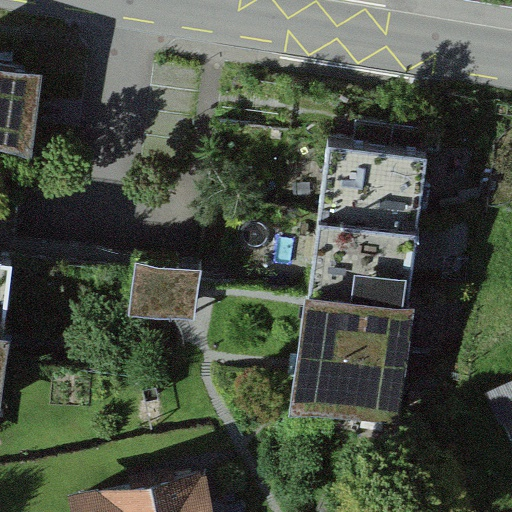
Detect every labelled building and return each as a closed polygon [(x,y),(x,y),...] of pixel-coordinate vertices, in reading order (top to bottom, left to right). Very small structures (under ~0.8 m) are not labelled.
[(199,68),(154,62),(142,160),(187,165),(199,68)] [(43,80),(0,74),(0,153),(33,157),(43,80)] [(328,144),(318,226),(423,239),(433,159),(445,161),(449,135),(357,123),(354,149),(330,146),(328,144)] [(310,291),(306,299),(413,312),(423,239),(318,226),(310,291)] [(198,275),(136,266),(130,316),(193,324),(198,275)] [(0,272),(0,346),(7,347),(12,298),(14,274),(0,272)] [(413,312),(306,299),(292,403),(399,419),(413,312)] [(209,511),(203,476),(74,500),(76,511),(209,511)]
